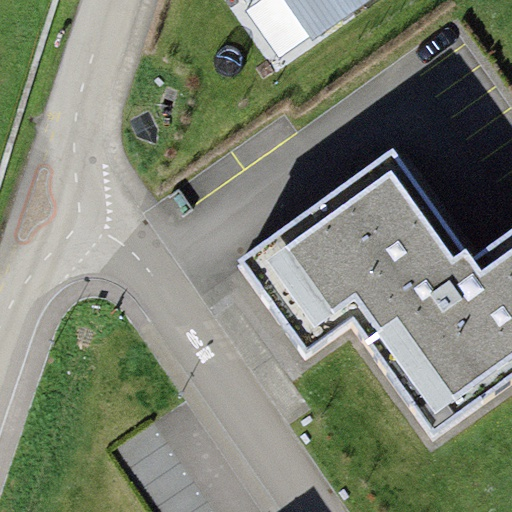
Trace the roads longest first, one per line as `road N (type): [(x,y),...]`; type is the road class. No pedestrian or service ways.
road 1 (residential): [(49,156),(299,511)]
road 2 (residential): [(102,0),(49,156)]
road 3 (residential): [(49,156),(0,304)]
